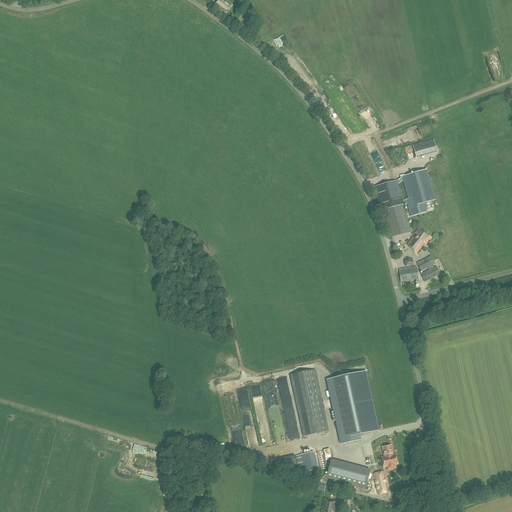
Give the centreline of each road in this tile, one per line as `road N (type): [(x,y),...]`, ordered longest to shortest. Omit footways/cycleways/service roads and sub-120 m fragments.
road 1 (unclassified): [(399,302),(364,188),(326,128),(275,66),(189,0)]
road 2 (unclassified): [(443,511),(399,302)]
